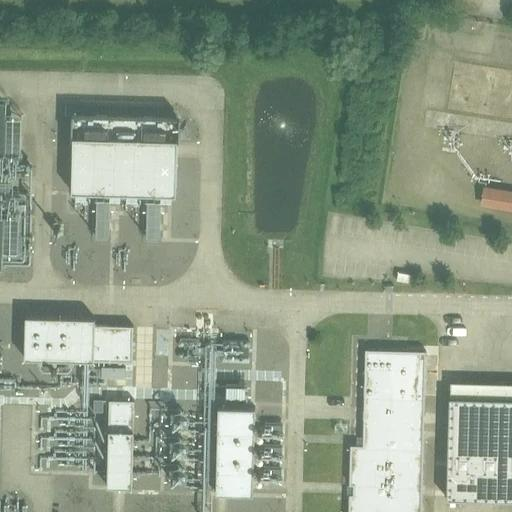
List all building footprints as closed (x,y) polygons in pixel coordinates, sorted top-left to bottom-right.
[(0,262),(17,263),(17,251),(8,251),(8,219),(15,219),(16,119),(9,119),(9,94),(0,94),(0,262)] [(74,115),(72,193),(177,195),(179,118),(74,115)] [(511,192),(486,189),(484,204),(511,208),(511,192)] [(163,239),(163,199),(148,199),(148,239),(163,239)] [(26,315),(25,358),(133,361),(134,325),(95,324),(95,317),(26,315)] [(422,511),(426,351),(366,349),(364,444),(351,444),(349,511),(422,511)] [(511,398),(449,397),(447,499),(511,500),(511,398)] [(135,400),(110,400),(109,487),(134,487),(135,400)] [(255,406),(219,406),(218,493),(254,493),(255,406)]
